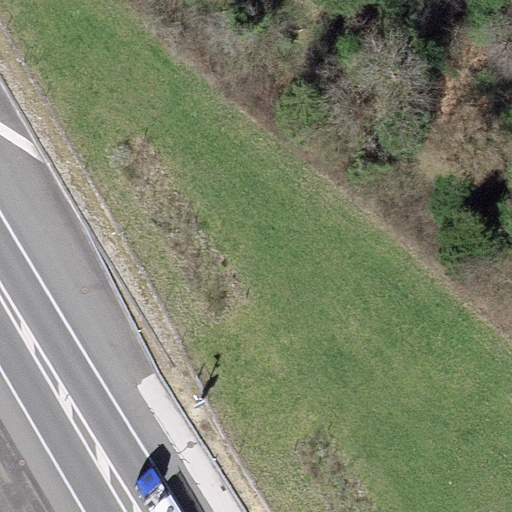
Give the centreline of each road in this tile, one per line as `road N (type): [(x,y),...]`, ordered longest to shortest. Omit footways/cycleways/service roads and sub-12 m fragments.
road 1 (trunk): [(166,511),(0,252)]
road 2 (trunk): [(0,334),(105,511)]
